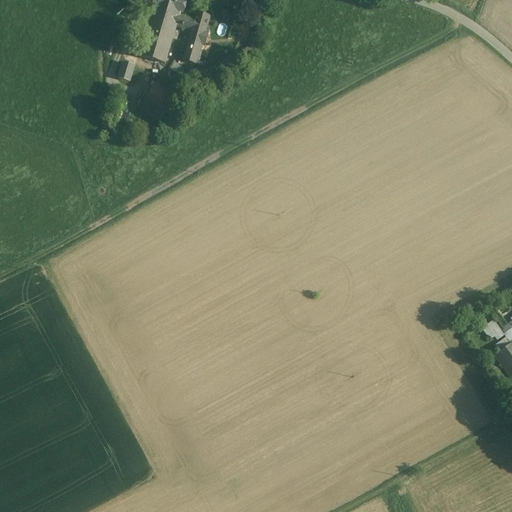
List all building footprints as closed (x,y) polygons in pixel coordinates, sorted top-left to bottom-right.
[(179,0),(153,0),(152,4),(155,5),(180,13),(183,13),(186,2),(179,0)] [(180,13),(155,5),(140,57),(165,65),(176,27),(179,16),(180,13)] [(196,15),(195,21),(192,32),(183,61),(195,65),(201,45),(204,34),(209,18),(196,15)] [(179,16),(176,27),(192,32),(195,21),(179,16)] [(134,67),(121,63),(117,79),(129,83),(134,67)] [(156,84),(139,109),(159,123),(175,101),(174,100),(173,102),(154,88),(157,84),(156,84)] [(511,345),(506,338),(501,343),(505,349),(500,353),(494,357),(511,381),(511,345)] [(500,353),(505,349),(501,343),(495,347),(500,353)]
